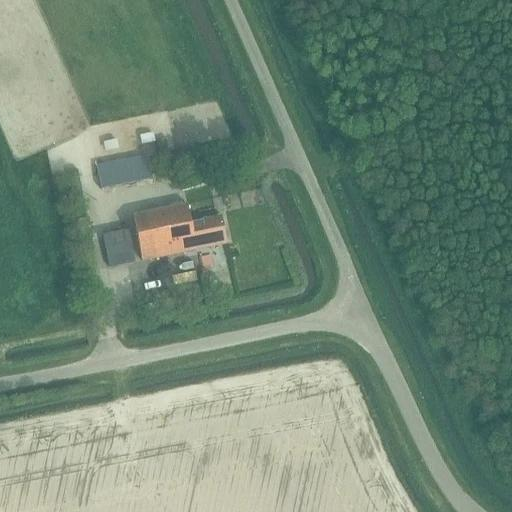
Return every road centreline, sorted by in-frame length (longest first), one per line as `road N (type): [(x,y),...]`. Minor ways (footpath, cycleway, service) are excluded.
road 1 (unclassified): [(0,385),(365,311)]
road 2 (unclassified): [(365,311),(230,0)]
road 3 (unclassified): [(468,511),(430,455),(365,311)]
